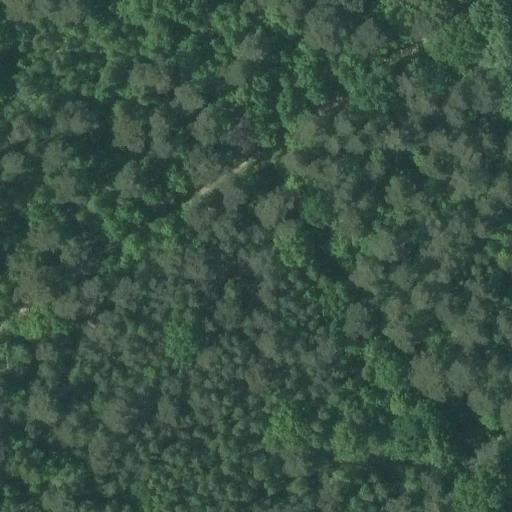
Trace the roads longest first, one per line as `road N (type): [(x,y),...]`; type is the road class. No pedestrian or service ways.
road 1 (track): [(0,329),(488,0)]
road 2 (track): [(509,511),(262,154)]
